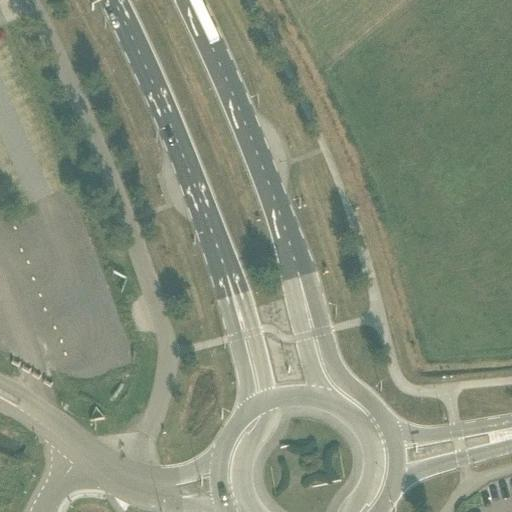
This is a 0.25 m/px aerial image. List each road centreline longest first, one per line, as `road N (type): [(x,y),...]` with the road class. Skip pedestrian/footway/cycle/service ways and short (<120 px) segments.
road 1 (unclassified): [(110,457),(136,447),(152,424),(172,353),(107,177),(24,0)]
road 2 (primary): [(111,0),(175,136),(232,295)]
road 3 (primary): [(298,276),(236,100),(189,0)]
road 4 (primary): [(391,439),(376,410),(332,366),(298,276)]
road 5 (unclassified): [(83,467),(146,502),(225,504)]
road 6 (unclassified): [(110,457),(0,382)]
road 7 (primary): [(326,400),(300,323),(298,276)]
road 8 (tertiary): [(511,426),(391,439)]
road 9 (tertiary): [(396,480),(511,446)]
